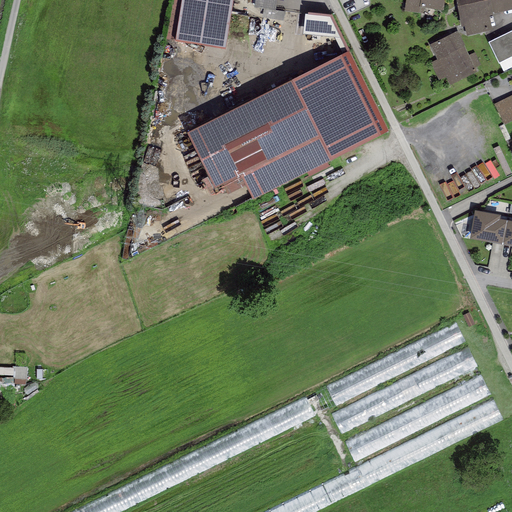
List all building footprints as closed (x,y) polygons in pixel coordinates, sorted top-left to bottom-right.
[(213,0),(188,0),(182,44),(231,51),(238,4),(213,0)] [(284,20),(287,10),(276,8),(278,0),(256,0),(256,5),(267,7),(265,15),(284,20)] [(444,0),(406,0),(404,12),(420,14),(421,8),(443,12),(444,0)] [(511,0),(455,0),(461,28),(465,28),(467,36),(492,31),(489,15),(511,10),(511,0)] [(511,31),(488,43),(502,72),(511,67),(511,31)] [(457,33),(430,47),(436,61),(430,64),(439,82),(445,79),(449,86),(477,73),(474,68),(480,65),(475,54),(469,57),(457,33)] [(298,84),(196,134),(223,188),(248,175),(258,195),(334,157),(298,84)] [(511,95),(497,101),(504,122),(511,119),(511,95)] [(489,186),(483,170),(469,176),(475,191),(489,186)] [(500,217),(474,212),(469,241),(503,246),(507,222),(500,221),(500,217)] [(511,223),(507,222),(503,246),(511,247),(511,223)] [(460,325),(326,380),(334,399),(468,344),(460,325)] [(471,347),(333,411),(342,429),(480,366),(471,347)] [(0,365),(0,373),(16,374),(16,383),(28,383),(29,366),(0,365)] [(485,377),(346,436),(354,456),(493,396),(485,377)] [(221,456),(315,416),(308,398),(266,415),(273,431),(265,434),(260,422),(223,438),(228,450),(219,453),(221,456)] [(497,402),(333,474),(342,493),(506,421),(497,402)]
